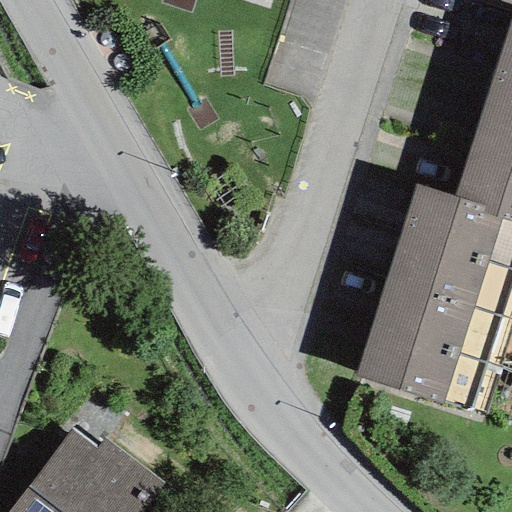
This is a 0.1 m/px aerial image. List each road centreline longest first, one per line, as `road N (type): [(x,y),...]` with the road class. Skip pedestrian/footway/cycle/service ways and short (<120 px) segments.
road 1 (residential): [(29,0),(248,378)]
road 2 (residential): [(248,378),(381,0)]
road 3 (residential): [(248,378),(367,511)]
